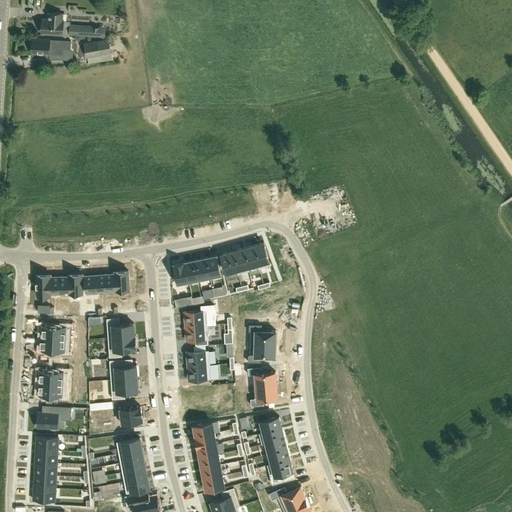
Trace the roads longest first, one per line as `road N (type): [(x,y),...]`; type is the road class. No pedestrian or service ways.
road 1 (residential): [(281,221),(314,280),(309,402),(346,511)]
road 2 (residential): [(183,511),(165,435),(153,256)]
road 3 (residential): [(14,511),(23,257)]
road 4 (track): [(397,0),(511,168)]
road 5 (residential): [(153,256),(281,221)]
road 6 (residential): [(23,257),(153,256)]
